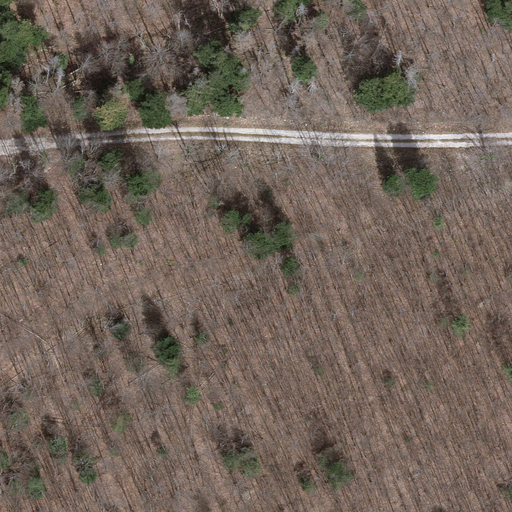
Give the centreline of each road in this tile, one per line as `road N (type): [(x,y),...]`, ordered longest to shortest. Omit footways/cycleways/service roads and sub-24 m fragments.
road 1 (track): [(0,390),(143,308),(511,140)]
road 2 (track): [(0,148),(177,136),(511,139)]
road 3 (track): [(0,76),(210,0)]
